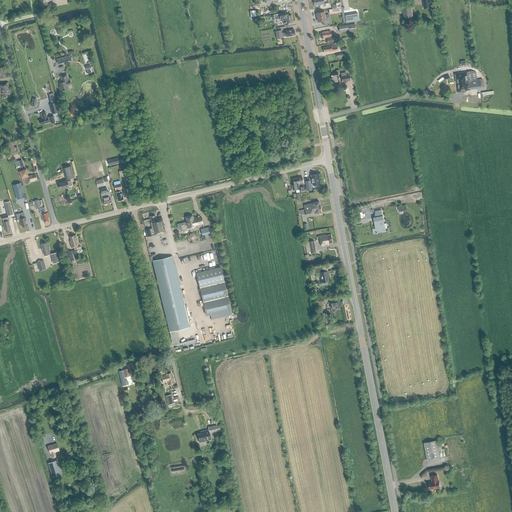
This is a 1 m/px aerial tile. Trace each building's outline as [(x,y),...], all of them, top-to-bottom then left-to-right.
[(412,17),(411,6),(402,7),(403,14),(404,18),(412,17)] [(293,22),(291,15),(288,16),(288,12),(274,15),(274,17),(272,17),(272,20),(275,19),(275,20),(280,19),(281,21),(286,20),(286,23),(293,22)] [(323,21),(323,25),(331,23),(329,15),(326,15),(325,12),(317,13),(318,22),(323,21)] [(345,15),(346,23),(359,21),(358,13),(345,15)] [(356,31),(355,24),(348,25),(349,31),(349,32),(356,31)] [(291,36),(295,35),(294,30),(286,31),(286,33),(282,34),(281,30),(279,30),(279,28),(275,29),(275,31),(277,39),(283,38),(283,37),(287,36),(287,37),(291,36)] [(322,33),(320,33),(321,39),(327,38),(328,43),(334,42),(333,36),(332,37),(331,31),(322,32),(322,33)] [(327,46),(324,47),(324,51),(329,51),(337,50),(336,43),(331,44),(331,45),(327,46)] [(91,69),(90,67),(93,66),(90,54),(83,55),(85,63),(90,62),(91,65),(85,66),(86,70),(91,69)] [(56,59),(58,64),(72,61),(71,55),(56,59)] [(466,73),(456,75),(457,80),(456,81),(458,92),(471,90),(482,88),(481,79),(477,80),(477,77),(473,78),(472,71),(468,72),(466,73)] [(341,76),(342,82),(350,81),(349,75),(349,72),(345,72),(346,75),(341,76)] [(336,86),(337,87),(340,86),(340,85),(340,83),(340,82),(338,73),(329,74),(331,85),(335,84),(336,86)] [(68,86),(71,85),(70,81),(66,81),(66,80),(67,79),(66,75),(61,76),(62,83),(60,83),(60,87),(59,87),(60,91),(67,90),(67,89),(68,89),(68,86)] [(0,91),(0,93),(2,92),(3,97),(7,96),(7,95),(11,94),(8,83),(0,84),(0,91)] [(58,112),(55,103),(50,104),(53,114),(58,112)] [(47,118),(45,111),(41,113),(43,119),(40,120),(41,124),(45,123),(45,124),(50,122),(51,123),(55,122),(53,116),(47,118)] [(386,135),(374,137),(375,143),(387,141),(386,135)] [(362,147),(357,148),(359,157),(372,154),(370,146),(368,146),(367,143),(368,142),(360,144),(361,144),(362,147)] [(365,164),(361,165),(363,174),(370,173),(370,175),(376,174),(374,163),(369,164),(369,163),(368,163),(368,164),(366,164),(365,164)] [(71,166),(63,168),(66,180),(74,177),(71,166)] [(19,171),(19,172),(20,176),(21,178),(23,185),(30,183),(30,182),(35,181),(35,180),(36,180),(35,175),(28,177),(27,175),(27,174),(26,170),(25,170),(21,171),(19,171)] [(313,175),(311,175),(313,185),(315,185),(320,184),(318,174),(313,175)] [(394,176),(396,183),(405,181),(404,175),(394,176)] [(302,177),(297,178),(299,186),(299,189),(300,189),(300,192),(306,191),(305,186),(303,187),(302,177)] [(96,181),(98,187),(105,185),(103,179),(96,181)] [(59,183),(61,189),(68,187),(68,186),(72,185),(71,181),(67,182),(67,181),(59,183)] [(121,188),(119,181),(113,182),(118,201),(124,200),(121,191),(120,192),(120,188),(121,188)] [(25,197),(20,182),(12,185),(17,199),(25,197)] [(369,186),(366,187),(368,197),(372,196),(373,197),(377,196),(376,195),(382,194),(380,184),(373,185),(373,184),(369,185),(369,186)] [(102,199),(104,205),(111,203),(110,197),(109,195),(108,195),(106,188),(100,190),(101,194),(102,199)] [(34,201),(36,209),(42,207),(41,203),(40,204),(39,200),(34,201)] [(308,205),(304,206),(306,214),(310,214),(314,213),(315,214),(321,213),(320,209),(321,209),(320,206),(319,201),(313,202),(313,203),(308,204),(308,205)] [(41,215),(43,222),(49,221),(48,218),(49,218),(48,213),(46,213),(45,208),(39,209),(41,215)] [(17,220),(19,219),(22,227),(28,225),(25,218),(23,212),(16,214),(17,220)] [(9,221),(7,215),(1,216),(2,221),(3,220),(3,222),(2,222),(4,228),(5,232),(10,230),(9,225),(10,225),(9,221)] [(162,217),(156,219),(155,215),(150,216),(152,223),(151,223),(152,229),(150,229),(146,230),(147,237),(165,232),(162,217)] [(185,218),(188,228),(194,227),(194,226),(202,224),(201,218),(193,220),(192,217),(185,218)] [(386,232),(383,217),(374,219),(376,229),(373,230),(374,234),(378,234),(379,234),(379,233),(380,233),(382,232),(382,233),(386,232)] [(70,237),(71,242),(70,242),(72,248),(73,247),(74,250),(81,249),(80,245),(78,246),(75,235),(70,237)] [(319,236),(320,246),(329,244),(329,243),(332,243),(330,235),(325,236),(325,235),(319,236)] [(42,250),(43,253),(44,253),(44,256),(50,254),(49,251),(50,251),(49,247),(48,247),(47,243),(41,244),(43,250),(42,250)] [(59,262),(56,252),(50,254),(53,264),(59,262)] [(153,261),(169,332),(189,327),(172,256),(153,261)] [(38,262),(40,271),(46,269),(44,260),(38,262)] [(322,266),(315,268),(316,274),(320,273),(322,283),(321,283),(322,286),(328,285),(327,282),(329,281),(327,272),(323,272),(322,266)] [(196,273),(207,316),(231,310),(221,267),(196,273)] [(331,308),(334,308),(336,307),(337,309),(339,309),(340,307),(340,306),(343,305),(343,304),(343,303),(343,301),(342,300),(335,301),(329,302),(331,308)] [(125,377),(128,377),(129,379),(131,379),(130,379),(132,378),(130,370),(128,371),(128,369),(123,370),(125,377)] [(123,371),(119,372),(123,386),(128,385),(127,380),(125,380),(125,377),(123,371)] [(171,375),(171,373),(166,375),(166,376),(161,377),(162,383),(167,382),(168,386),(174,384),(172,375),(171,375)] [(171,395),(165,396),(167,405),(173,404),(171,395)] [(197,435),(199,443),(206,442),(205,440),(209,439),(208,434),(210,434),(209,433),(214,432),(214,431),(218,430),(217,425),(208,428),(208,430),(201,432),(202,434),(197,435)] [(427,461),(439,458),(436,442),(424,444),(427,461)] [(48,447),(52,458),(56,457),(54,451),(55,451),(54,451),(58,449),(57,444),(48,447)] [(428,484),(430,491),(434,490),(440,489),(438,482),(437,476),(431,477),(432,483),(428,484)]
